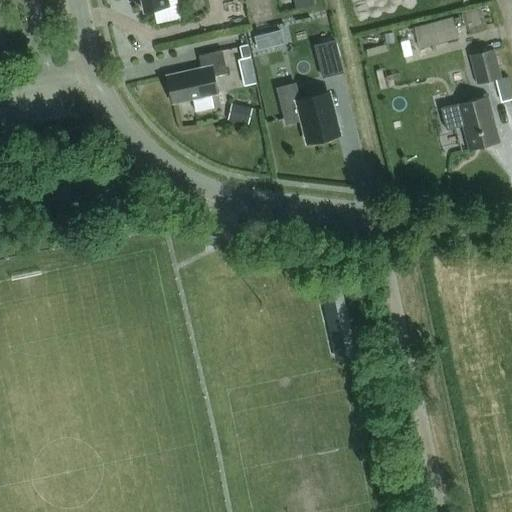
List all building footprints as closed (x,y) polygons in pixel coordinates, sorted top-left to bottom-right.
[(167,0),(141,0),(144,12),(169,6),(167,0)] [(426,45),(462,34),(456,12),(419,23),(426,45)] [(391,32),(384,34),(386,43),(393,42),(391,32)] [(251,37),(254,50),(272,46),(268,33),(257,36),(251,37)] [(334,40),(313,45),(321,77),(342,72),(334,40)] [(248,44),(240,46),(243,58),(251,56),(248,44)] [(501,78),(494,49),(470,55),(477,84),(501,78)] [(217,107),(214,94),(218,93),(214,76),(227,73),(222,50),(199,55),(202,67),(167,75),(173,103),(195,98),(198,111),(217,107)] [(297,82),(278,87),(287,124),(304,120),(298,99),(301,98),(297,82)] [(301,98),(298,99),(304,120),(309,143),(338,135),(327,91),(301,98)] [(468,151),(501,143),(488,96),(456,103),(462,125),(468,151)] [(252,107),(232,103),(228,118),(249,123),(251,113),(252,107)] [(447,128),(462,125),(456,103),(442,107),(447,128)] [(338,358),(358,354),(342,283),(322,288),(338,358)]
